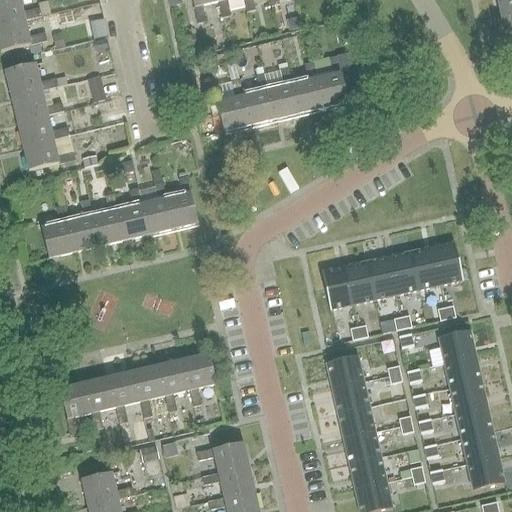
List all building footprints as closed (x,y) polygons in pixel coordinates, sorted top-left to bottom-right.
[(0,0),(0,27),(22,22),(22,23),(39,19),(37,11),(21,15),(17,0),(0,0)] [(200,8),(216,4),(217,4),(215,0),(189,0),(192,9),(191,9),(195,26),(204,24),(200,8)] [(215,0),(217,4),(216,4),(219,21),(229,18),(225,2),(233,0),(215,0)] [(240,0),(244,14),(253,12),(250,0),(240,0)] [(266,0),(269,9),(278,7),(276,0),(266,0)] [(511,5),(511,0),(495,0),(498,9),(511,5)] [(511,5),(498,9),(503,34),(511,32),(511,5)] [(22,22),(0,27),(0,54),(28,48),(45,44),(42,35),(26,39),(22,23),(22,22)] [(345,105),(344,101),(359,98),(349,56),(326,61),(330,77),(314,81),(313,81),(320,111),(345,105)] [(296,117),(320,111),(313,81),(314,81),(310,65),(302,67),(306,83),(290,87),(288,88),(296,117)] [(2,73),(8,98),(39,91),(39,93),(55,90),(53,81),(37,84),(33,66),(2,73)] [(271,123),(296,117),(288,88),(290,87),(286,71),(277,73),(281,89),(266,93),(264,93),(271,123)] [(246,129),(271,123),(264,93),(266,93),(262,76),(252,79),(256,95),(241,99),(239,99),(246,129)] [(85,94),(94,93),(96,104),(108,102),(103,78),(83,82),(85,94)] [(222,135),(246,129),(239,99),(241,99),(237,82),(228,84),(232,101),(214,105),(222,135)] [(8,98),(14,123),(45,116),(45,118),(61,114),(59,105),(43,109),(39,93),(39,91),(8,98)] [(14,123),(20,148),(51,141),(51,142),(67,138),(65,130),(49,134),(45,118),(45,116),(14,123)] [(51,141),(20,148),(26,173),(56,166),(56,167),(73,163),(71,154),(55,158),(51,142),(51,141)] [(163,201),(170,232),(195,226),(188,196),(189,196),(185,179),(176,181),(180,197),(164,201),(163,201)] [(145,237),(170,232),(163,201),(164,201),(160,184),(151,187),(155,203),(139,207),(138,207),(145,237)] [(120,243),(145,237),(138,207),(139,207),(135,190),(127,192),(131,209),(115,213),(113,213),(120,243)] [(95,249),(120,243),(113,213),(115,213),(111,196),(102,198),(106,215),(89,219),(88,219),(95,249)] [(70,255),(95,249),(88,219),(89,219),(86,202),(77,204),(81,221),(65,224),(63,225),(70,255)] [(45,261),(70,255),(63,225),(65,224),(61,208),(52,210),(56,226),(38,230),(45,261)] [(451,245),(429,250),(437,288),(460,283),(451,245)] [(429,250),(407,255),(416,293),(437,288),(429,250)] [(407,255),(385,260),(394,298),(416,293),(407,255)] [(385,260),(363,265),(372,303),(394,298),(385,260)] [(363,265),(341,270),(350,308),(372,303),(363,265)] [(341,270),(319,275),(327,313),(350,308),(341,270)] [(452,308),(444,310),(447,321),(455,320),(452,308)] [(444,310),(437,312),(439,323),(447,321),(444,310)] [(408,318),(401,320),(403,331),(411,329),(408,318)] [(401,320),(393,321),(395,333),(403,331),(401,320)] [(365,328),(357,329),(359,341),(367,339),(365,328)] [(357,329),(349,331),(352,343),(359,341),(357,329)] [(437,339),(443,366),(475,358),(469,332),(437,339)] [(410,337),(398,339),(401,351),(413,349),(410,337)] [(208,356),(183,362),(190,392),(188,392),(192,409),(201,407),(197,390),(215,386),(208,356)] [(325,365),(331,391),(362,384),(356,358),(325,365)] [(449,391),(481,383),(475,358),(443,366),(449,391)] [(190,392),(183,362),(158,368),(165,397),(163,398),(167,414),(176,412),(172,396),(188,392),(190,392)] [(165,397),(158,368),(133,374),(140,403),(139,404),(143,420),(152,418),(148,402),(163,398),(165,397)] [(398,368),(386,371),(388,378),(400,376),(398,368)] [(418,372),(406,374),(409,386),(421,384),(418,372)] [(140,403),(133,374),(109,379),(116,409),(114,409),(118,426),(127,424),(123,407),(139,404),(140,403)] [(400,376),(388,378),(390,386),(401,384),(400,376)] [(116,409),(109,379),(84,385),(91,415),(90,415),(94,432),(103,430),(99,413),(114,409),(116,409)] [(455,416),(486,409),(481,383),(449,391),(455,416)] [(336,416),(368,409),(362,384),(331,391),(336,416)] [(91,415),(84,385),(59,391),(66,422),(65,422),(69,438),(78,436),(74,419),(90,415),(91,415)] [(423,397),(412,399),(415,411),(426,409),(423,397)] [(342,441),(374,434),(368,409),(336,416),(342,441)] [(460,441),(492,434),(486,409),(455,416),(460,441)] [(409,418),(398,421),(399,429),(411,426),(409,418)] [(429,422),(418,424),(420,436),(432,434),(429,422)] [(411,426),(399,429),(401,437),(413,434),(411,426)] [(348,467),(380,459),(374,434),(342,441),(348,467)] [(466,466),(498,459),(492,434),(460,441),(466,466)] [(217,476),(248,469),(242,444),(212,451),(211,450),(196,454),(198,463),(213,459),(217,475),(217,476)] [(435,447),(423,450),(426,462),(438,459),(435,447)] [(155,448),(139,451),(141,465),(158,461),(155,448)] [(353,492),(385,485),(380,459),(348,467),(353,492)] [(466,466),(472,492),(504,485),(498,459),(466,466)] [(253,494),(248,469),(217,476),(217,475),(201,479),(203,487),(219,484),(223,500),(223,501),(253,494)] [(421,469),(409,471),(411,479),(422,476),(421,469)] [(441,472),(429,475),(432,487),(443,484),(441,472)] [(80,481),(86,506),(117,499),(117,501),(134,497),(132,488),(115,492),(111,474),(80,481)] [(422,476),(411,479),(413,487),(424,484),(422,476)] [(353,492),(358,511),(384,511),(391,511),(385,485),(353,492)] [(257,511),(253,494),(223,501),(223,500),(207,503),(208,511),(209,511),(225,509),(225,511),(257,511)] [(86,506),(87,511),(119,511),(117,501),(117,499),(86,506)]
